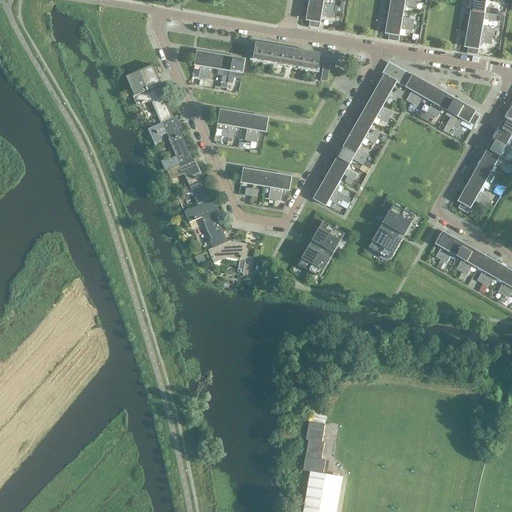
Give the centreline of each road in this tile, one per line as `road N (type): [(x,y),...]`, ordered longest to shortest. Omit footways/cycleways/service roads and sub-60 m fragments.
road 1 (residential): [(161,15),(163,43),(237,212),(247,219),(289,218),(381,48)]
road 2 (residential): [(439,209),(511,73)]
road 3 (unclassified): [(511,71),(381,48)]
road 4 (unclassified): [(289,34),(161,15)]
